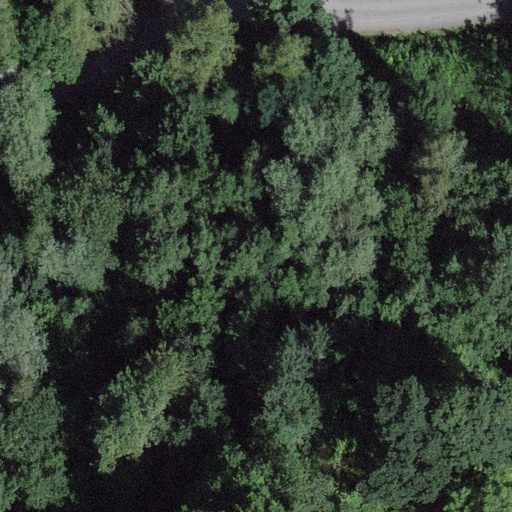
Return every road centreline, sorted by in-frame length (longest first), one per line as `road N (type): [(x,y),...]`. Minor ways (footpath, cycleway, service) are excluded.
road 1 (track): [(511,2),(367,15),(205,5)]
road 2 (track): [(0,110),(81,93),(205,5)]
